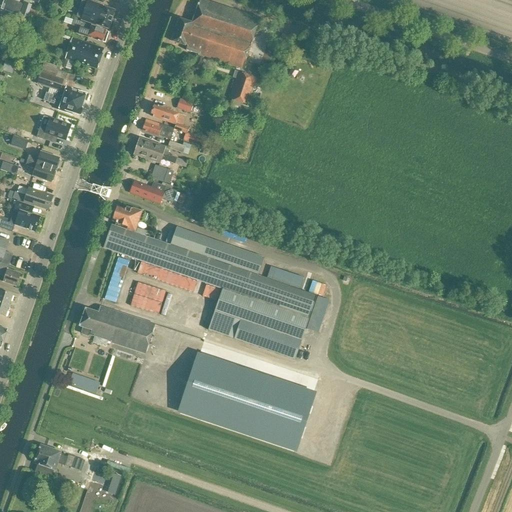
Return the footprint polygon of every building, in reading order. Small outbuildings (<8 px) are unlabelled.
[(2,0),(0,9),(14,13),(18,2),(11,0),(2,0)] [(243,70),(260,19),(200,0),(192,24),(180,20),(172,43),(187,48),(186,51),(243,70)] [(115,12),(89,3),(89,4),(83,21),(109,30),(115,12)] [(20,17),(27,19),(32,6),(24,4),(20,17)] [(107,32),(73,20),(71,26),(79,29),(77,35),(105,44),(108,33),(106,33),(107,32)] [(56,34),(54,41),(70,46),(66,60),(98,70),(104,50),(56,34)] [(291,38),(282,35),(279,42),(289,45),(291,38)] [(43,63),(40,73),(72,84),(75,77),(58,71),(59,68),(43,63)] [(75,85),(72,84),(40,73),(37,85),(38,86),(60,93),(59,95),(57,94),(56,97),(46,95),(44,102),(60,107),(59,111),(64,113),(67,112),(80,117),(82,110),(81,109),(86,95),(73,91),(75,85)] [(256,79),(238,73),(229,100),(247,106),(256,79)] [(190,114),(193,104),(179,99),(176,109),(190,114)] [(162,108),(154,106),(152,107),(150,112),(152,114),(151,115),(154,116),(153,118),(175,126),(174,130),(187,134),(189,128),(183,126),(176,124),(179,115),(171,112),(172,110),(165,107),(162,108)] [(50,120),(46,130),(40,128),(37,138),(50,143),(52,137),(66,141),(71,127),(50,120)] [(171,141),(174,130),(160,125),(159,129),(145,124),(142,132),(171,141)] [(26,151),(29,142),(14,137),(11,146),(26,151)] [(168,158),(168,156),(169,153),(164,151),(165,148),(140,139),(137,147),(163,156),(168,158)] [(183,154),(185,148),(169,142),(167,149),(183,154)] [(177,159),(168,156),(168,158),(163,156),(137,147),(134,156),(160,165),(162,159),(167,161),(166,162),(175,165),(186,169),(187,163),(177,159)] [(55,172),(56,172),(58,166),(59,166),(60,162),(59,161),(60,160),(41,153),(38,160),(29,156),(27,162),(36,165),(55,172)] [(55,172),(36,165),(32,178),(51,184),(51,182),(53,183),(54,178),(53,178),(55,172)] [(173,172),(155,166),(151,179),(169,185),(173,172)] [(173,204),(177,193),(165,188),(163,194),(134,183),(130,194),(142,198),(160,205),(161,200),(173,204)] [(29,189),(28,190),(19,187),(17,194),(15,193),(13,199),(22,202),(24,203),(48,211),(53,197),(29,189)] [(9,225),(14,227),(34,234),(40,217),(32,214),(34,207),(16,202),(13,212),(18,214),(16,219),(11,217),(9,225)] [(127,231),(145,237),(147,233),(135,229),(141,213),(126,208),(125,210),(118,208),(113,222),(116,223),(116,224),(128,228),(127,231)] [(145,237),(127,231),(127,232),(111,226),(103,249),(222,290),(208,331),(294,361),(319,290),(302,285),(300,292),(257,277),(263,259),(177,229),(170,247),(145,238),(145,237)] [(0,263),(0,264),(9,267),(13,255),(5,253),(9,242),(0,238),(0,263)] [(7,271),(9,267),(0,264),(0,276),(4,278),(3,283),(16,287),(20,275),(7,271)] [(0,304),(9,307),(13,296),(0,291),(0,304)] [(0,316),(5,318),(9,307),(0,304),(0,316)] [(112,344),(145,355),(155,325),(100,308),(98,314),(86,310),(80,327),(83,329),(82,333),(83,335),(88,337),(90,336),(93,337),(94,336),(110,342),(112,344)] [(294,451),(313,394),(199,356),(180,413),(294,451)] [(72,373),(68,384),(95,394),(99,382),(72,373)] [(75,458),(68,456),(67,458),(57,455),(58,452),(41,447),(35,464),(55,471),(57,464),(71,469),(75,458)]
